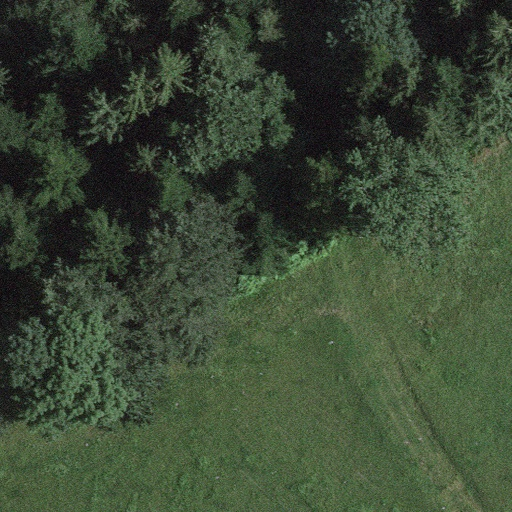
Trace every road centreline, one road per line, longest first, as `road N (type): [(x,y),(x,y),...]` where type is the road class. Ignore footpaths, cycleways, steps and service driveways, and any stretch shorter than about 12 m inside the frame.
road 1 (track): [(349,0),(327,160),(349,294)]
road 2 (track): [(483,511),(415,414),(349,294)]
